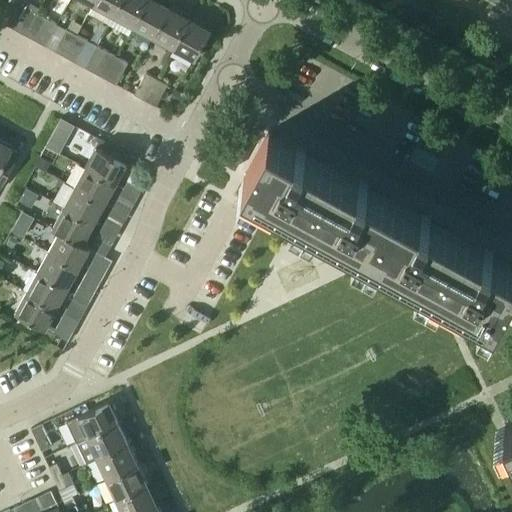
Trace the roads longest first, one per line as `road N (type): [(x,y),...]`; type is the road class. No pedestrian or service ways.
road 1 (residential): [(226,74),(71,378),(0,415)]
road 2 (residential): [(511,232),(226,74)]
road 3 (residential): [(270,0),(511,130)]
